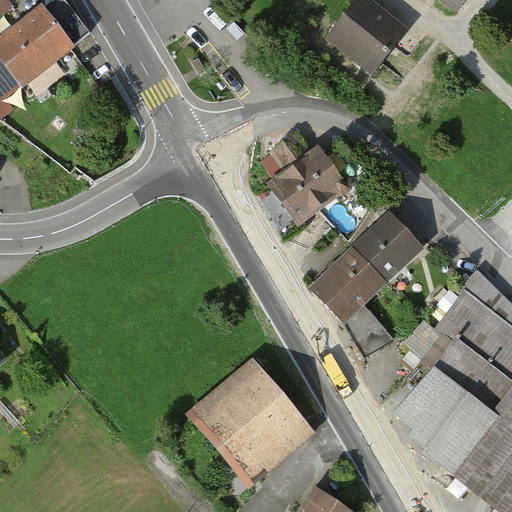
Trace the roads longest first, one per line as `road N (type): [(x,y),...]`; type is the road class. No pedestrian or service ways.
road 1 (secondary): [(405,511),(197,155)]
road 2 (unclassified): [(511,277),(349,123),(283,113),(197,155)]
road 3 (tertiary): [(197,155),(97,215),(45,236),(0,239)]
road 4 (secondary): [(197,155),(105,0)]
